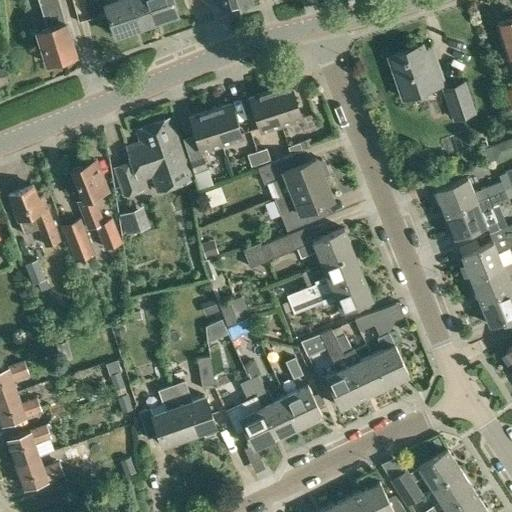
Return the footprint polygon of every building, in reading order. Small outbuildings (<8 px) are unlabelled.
[(38,0),(47,28),(37,31),(46,63),(48,62),(52,65),(60,63),(62,58),(76,54),(66,22),(58,0),(38,0)] [(115,35),(141,26),(136,12),(147,8),(144,0),(113,0),(104,3),(115,35)] [(136,12),(141,26),(178,13),(173,0),(144,0),(147,8),(136,12)] [(222,0),(225,9),(251,1),(250,0),(222,0)] [(511,18),(496,24),(507,57),(508,56),(511,67),(511,18)] [(422,43),(388,55),(402,98),(444,84),(439,69),(432,71),(422,43)] [(453,121),(476,112),(465,80),(442,88),(453,121)] [(281,123),(301,116),(291,84),(270,90),(281,123)] [(261,130),(281,123),(270,90),(250,97),(261,130)] [(221,142),(241,136),(231,104),(210,110),(221,142)] [(199,149),(221,142),(210,110),(189,117),(199,149)] [(153,175),(185,164),(169,118),(137,129),(142,142),(129,146),(133,159),(113,167),(124,196),(144,189),(140,178),(153,174),(153,175)] [(511,136),(503,140),(508,153),(511,151),(511,136)] [(261,162),(270,159),(266,147),(257,150),(261,162)] [(277,196),(325,177),(324,175),(328,173),(329,171),(324,159),(321,158),(318,159),(316,156),(309,159),(303,149),(302,149),(291,154),(258,167),(264,183),(271,180),(277,196)] [(251,166),(261,162),(257,150),(246,153),(251,166)] [(190,160),(194,173),(207,167),(203,155),(190,160)] [(107,188),(102,177),(95,159),(66,171),(72,186),(78,184),(83,197),(76,200),(87,228),(96,225),(105,247),(122,240),(113,216),(104,220),(94,193),(107,188)] [(506,171),(498,175),(500,181),(504,190),(511,186),(508,178),(506,171)] [(277,196),(274,197),(275,199),(280,213),(287,230),(309,221),(305,210),(324,203),(334,199),(325,177),(277,196)] [(467,177),(436,190),(445,213),(504,190),(500,181),(473,192),(467,177)] [(38,198),(33,184),(7,194),(23,233),(38,227),(45,244),(60,238),(43,196),(38,198)] [(504,190),(445,213),(455,237),(486,224),(481,211),(493,207),(492,204),(508,198),(504,190)] [(126,234),(150,226),(143,204),(119,213),(126,234)] [(75,261),(95,252),(80,217),(61,224),(75,261)] [(493,242),(462,254),(471,277),(502,265),(497,252),(509,246),(509,245),(511,243),(511,223),(489,233),(493,242)] [(312,240),(296,246),(297,247),(300,256),(317,250),(322,263),(354,251),(344,227),(313,240),(312,240)] [(261,243),(260,240),(243,247),(250,266),(290,249),(284,234),(261,243)] [(206,258),(211,257),(219,254),(214,239),(201,243),(206,258)] [(283,304),(363,274),(354,251),(322,263),(327,275),(314,280),(315,282),(286,294),(289,300),(282,302),(283,304)] [(218,303),(223,301),(214,278),(217,277),(211,257),(206,258),(203,260),(209,278),(218,303)] [(32,283),(45,277),(38,258),(25,264),(32,283)] [(511,260),(502,265),(471,277),(480,301),(511,288),(511,260)] [(341,310),(372,297),(363,274),(283,304),(286,312),(292,309),(294,312),(323,300),(324,303),(336,298),(341,310)] [(511,288),(480,301),(490,324),(503,319),(506,328),(511,326),(508,317),(511,315),(511,288)] [(223,301),(218,303),(224,316),(227,325),(235,323),(233,313),(234,313),(233,310),(245,305),(240,295),(223,301)] [(214,297),(200,302),(205,315),(218,310),(214,297)] [(371,354),(385,385),(409,374),(394,343),(377,310),(355,319),(360,330),(374,324),(380,335),(377,337),(382,348),(371,354)] [(241,340),(258,332),(251,316),(233,324),(241,340)] [(119,323),(114,326),(114,333),(120,336),(125,333),(125,326),(119,323)] [(363,395),(335,337),(336,336),(332,327),(319,332),(337,370),(325,375),(340,406),(363,395)] [(335,337),(363,395),(385,385),(371,354),(359,359),(354,348),(352,348),(344,332),(336,336),(335,337)] [(65,340),(56,343),(61,358),(70,354),(65,340)] [(202,388),(215,386),(210,355),(197,357),(202,388)] [(294,377),(302,373),(295,356),(286,361),(294,377)] [(0,396),(16,391),(11,379),(28,373),(23,361),(0,368),(0,396)] [(125,384),(120,370),(110,373),(115,387),(125,384)] [(299,425),(285,394),(273,400),(267,389),(265,390),(258,374),(249,378),(276,436),(299,425)] [(325,375),(319,378),(328,397),(334,394),(325,375)] [(252,447),(276,436),(249,378),(240,382),(248,398),(245,399),(251,410),(238,416),(252,447)] [(177,404),(188,435),(201,430),(202,433),(206,435),(215,432),(216,429),(215,425),(204,395),(192,399),(185,379),(171,384),(177,404)] [(162,444),(188,435),(177,404),(171,384),(158,389),(162,402),(138,411),(147,437),(158,434),(162,444)] [(285,394),(299,425),(322,415),(307,384),(285,394)] [(225,408),(235,403),(226,385),(216,390),(225,408)] [(16,391),(0,396),(0,415),(3,423),(41,409),(36,397),(20,403),(16,391)] [(38,455),(34,442),(50,436),(46,424),(8,438),(16,462),(38,455)] [(424,475),(432,488),(460,469),(447,448),(410,472),(407,468),(390,478),(407,504),(423,494),(415,481),(424,475)] [(38,455),(16,462),(25,487),(63,473),(59,461),(43,467),(38,455)] [(421,511),(441,511),(474,490),(460,469),(432,488),(440,500),(421,511)] [(365,511),(394,511),(388,498),(379,481),(356,493),(365,511)] [(474,490),(441,511),(487,511),(488,511),(474,490)] [(337,511),(365,511),(356,493),(333,504),(337,511)] [(395,495),(388,498),(394,511),(396,511),(405,509),(404,508),(395,495)]
